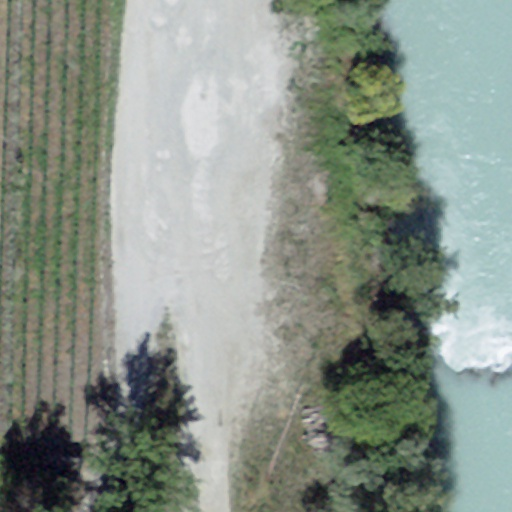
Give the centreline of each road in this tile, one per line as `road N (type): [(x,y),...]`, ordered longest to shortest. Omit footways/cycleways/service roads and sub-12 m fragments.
road 1 (track): [(209,0),(188,279)]
road 2 (track): [(188,279),(137,302),(124,325),(115,447),(95,511)]
road 3 (track): [(188,279),(214,511)]
